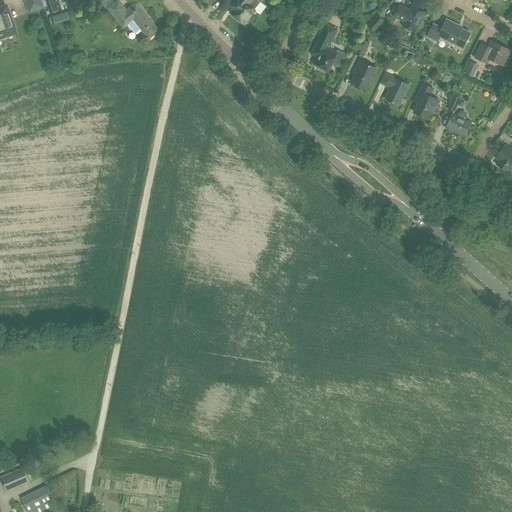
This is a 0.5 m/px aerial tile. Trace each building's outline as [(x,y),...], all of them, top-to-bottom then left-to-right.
[(40,0),(27,4),(29,12),(43,7),(40,0)] [(58,0),(45,0),(50,13),(61,9),(58,0)] [(137,34),(142,30),(149,39),(159,31),(136,2),(126,10),(118,0),(117,0),(108,8),(123,27),(127,24),(135,33),(137,34)] [(242,22),(244,24),(245,23),(247,23),(250,20),(249,18),(255,11),(254,10),(260,2),(256,0),(237,0),(230,10),(232,11),(230,13),(233,15),(232,15),(242,22)] [(402,26),(415,32),(425,13),(411,7),(410,9),(399,4),(393,16),(404,22),(402,26)] [(0,37),(16,32),(7,6),(0,8),(0,37)] [(83,9),(84,16),(92,15),(90,8),(83,9)] [(367,26),(374,33),(384,21),(377,15),(367,26)] [(440,38),(462,48),(470,33),(462,28),(462,27),(446,19),(442,27),(433,23),(426,37),(438,43),(440,38)] [(317,66),(328,72),(332,64),(340,68),(346,55),(337,49),(335,52),(328,48),(337,30),(326,24),(311,53),(321,58),(317,66)] [(355,54),(363,58),(370,43),(369,42),(362,39),(355,54)] [(490,60),(503,66),(511,51),(491,41),(488,47),(481,43),(474,58),(488,64),(490,60)] [(351,83),(366,90),(377,68),(360,60),(355,71),(356,72),(351,83)] [(464,74),(473,78),(479,65),(470,61),(464,74)] [(385,99),(399,106),(409,85),(395,78),(394,76),(386,73),(380,84),(390,88),(385,99)] [(430,96),(434,88),(423,83),(413,102),(419,104),(415,114),(430,121),(439,100),(430,96)] [(447,109),(455,112),(461,98),(454,95),(447,109)] [(453,113),(446,128),(464,137),(471,122),(466,120),(467,116),(467,115),(467,114),(466,113),(466,112),(464,111),(462,111),(461,111),(460,111),(459,112),(457,115),(453,113)] [(507,166),(511,169),(511,149),(505,145),(496,158),(499,160),(496,164),(504,170),(507,166)] [(29,483),(22,469),(0,478),(6,493),(29,483)] [(21,498),(28,511),(38,511),(56,503),(47,485),(21,498)]
